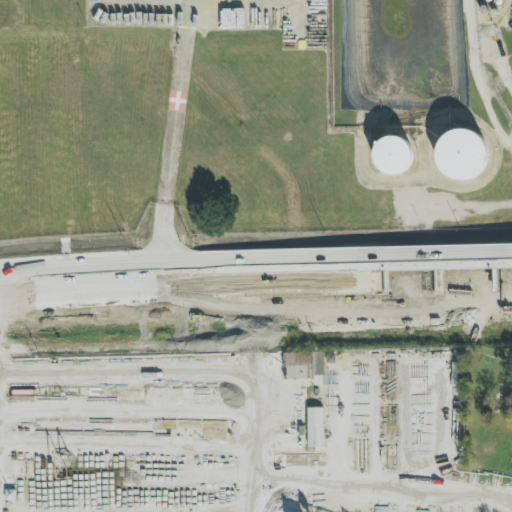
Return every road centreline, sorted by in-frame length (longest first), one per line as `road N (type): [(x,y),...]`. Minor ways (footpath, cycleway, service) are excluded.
road 1 (primary): [(249,280),(511,274)]
road 2 (primary): [(511,250),(250,257)]
road 3 (primary): [(250,257),(0,267)]
road 4 (primary): [(0,294),(249,280)]
